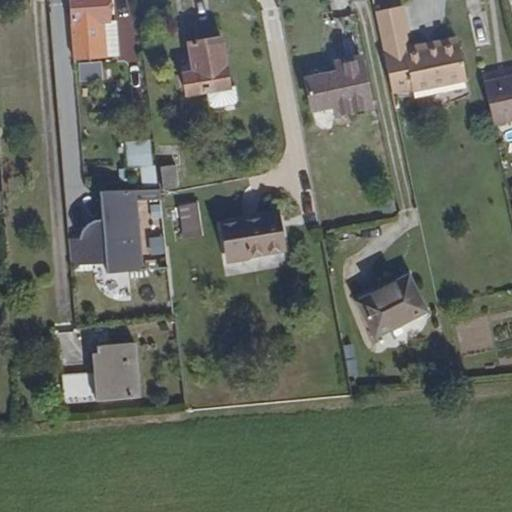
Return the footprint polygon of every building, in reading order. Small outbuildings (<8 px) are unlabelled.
[(106,0),(68,0),(73,65),(101,63),(98,27),(108,26),(106,0)] [(403,12),(375,18),(381,47),(409,42),(403,12)] [(409,42),(381,47),(384,62),(412,56),(409,42)] [(190,50),(193,70),(194,77),(183,79),(186,100),(207,97),(229,94),(222,46),(190,50)] [(384,62),(392,102),(410,98),(412,99),(467,88),(461,51),(425,57),(425,53),(412,56),(384,62)] [(340,76),(333,77),(341,118),(371,112),(360,62),(344,65),(345,72),(339,72),(340,76)] [(194,77),(193,70),(179,71),(183,79),(194,77)] [(341,118),(333,77),(308,83),(313,112),(334,108),(337,119),(341,118)] [(511,79),(483,85),(489,112),(493,127),(511,123),(511,79)] [(235,94),(229,94),(207,97),(209,112),(213,114),(234,111),(237,108),(235,94)] [(160,166),(161,188),(178,188),(178,165),(160,166)] [(141,172),(145,194),(159,192),(156,170),(141,172)] [(146,269),(137,186),(100,190),(104,235),(71,238),(74,267),(107,263),(108,273),(146,269)] [(200,203),(179,206),(184,239),(204,236),(200,203)] [(272,218),(217,227),(223,271),(242,268),(241,261),(278,255),(272,218)] [(369,298),(376,337),(418,316),(398,276),(375,287),(378,293),(369,298)] [(368,341),(376,337),(369,298),(352,307),(368,341)] [(111,369),(102,369),(73,371),(75,399),(147,394),(145,341),(109,343),(110,353),(111,369)] [(102,353),(102,369),(111,369),(110,353),(102,353)]
